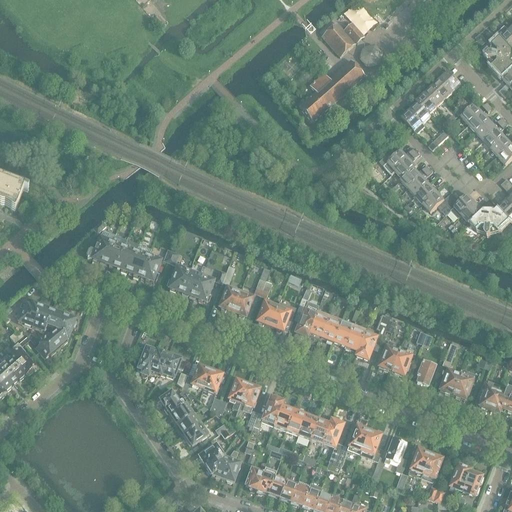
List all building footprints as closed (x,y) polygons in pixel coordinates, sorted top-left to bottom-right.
[(356,5),(343,17),(364,38),(376,26),(356,5)] [(158,17),(153,21),(159,28),(164,24),(158,17)] [(340,60),(363,39),(351,25),(343,33),(336,26),(321,39),(340,60)] [(505,29),(497,36),(500,39),(500,40),(511,52),(511,34),(509,31),(508,32),(505,29)] [(480,35),(475,40),(482,48),(487,43),(480,35)] [(511,52),(500,40),(492,47),(497,53),(496,54),(495,54),(494,56),(489,55),(486,58),(511,59),(511,52)] [(374,48),(363,50),(359,61),(366,69),(378,67),(381,55),(374,48)] [(511,59),(486,58),(489,61),(496,62),(496,65),(491,69),(500,80),(502,81),(511,71),(511,59)] [(312,125),(364,78),(351,63),(330,82),(324,75),(310,88),(316,94),(299,110),(312,125)] [(511,71),(502,81),(507,87),(510,90),(511,87),(511,71)] [(452,95),(460,87),(448,74),(439,81),(452,95)] [(444,102),(452,95),(439,81),(431,89),(444,102)] [(436,110),(444,102),(431,89),(423,96),(436,110)] [(428,117),(436,110),(423,96),(415,103),(418,105),(417,106),(428,117)] [(428,117),(417,106),(409,113),(422,126),(430,119),(428,117)] [(482,116),(482,115),(474,107),(461,120),(469,128),(482,116)] [(409,113),(401,121),(414,134),(417,137),(425,130),(422,126),(409,113)] [(476,136),(490,123),(482,116),(469,128),(476,136)] [(497,132),(490,124),(490,123),(476,136),(484,144),(497,132)] [(491,152),(504,139),(497,132),(484,144),(491,152)] [(440,146),(448,138),(444,134),(436,141),(440,146)] [(511,147),(504,139),(491,152),(498,160),(511,147)] [(433,153),(440,146),(436,141),(429,148),(433,153)] [(511,162),(511,147),(498,160),(506,168),(511,162)] [(392,153),(379,165),(391,177),(395,174),(408,161),(405,158),(401,153),(396,157),(392,153)] [(415,169),(408,161),(395,174),(402,181),(400,183),(414,170),(415,169)] [(408,191),(421,178),(414,170),(400,183),(408,191)] [(429,171),(424,176),(428,179),(433,175),(429,171)] [(429,187),(421,178),(408,191),(415,199),(429,187)] [(0,204),(16,211),(23,192),(27,194),(28,192),(0,181),(0,204)] [(504,184),(501,187),(508,195),(511,192),(504,184)] [(423,207),(436,195),(429,187),(415,199),(423,207)] [(452,195),(444,203),(436,195),(423,207),(430,215),(437,209),(441,214),(456,200),(452,195)] [(475,205),(468,198),(467,197),(460,204),(456,200),(441,214),(445,218),(450,213),(458,221),(461,218),(475,205)] [(511,210),(506,203),(498,211),(510,224),(511,222),(511,210)] [(482,213),(475,206),(475,205),(461,218),(469,226),(482,213)] [(488,212),(487,240),(490,237),(490,236),(490,234),(491,230),(494,230),(498,234),(498,235),(507,227),(510,224),(498,211),(495,213),(494,213),(488,212)] [(482,213),(469,226),(477,235),(478,234),(482,230),(483,230),(483,231),(485,233),(485,234),(484,237),(487,240),(488,212),(484,212),(482,213)] [(101,224),(92,232),(97,237),(105,229),(101,224)] [(114,237),(103,233),(101,235),(94,252),(91,251),(87,260),(92,261),(91,262),(92,263),(92,264),(99,267),(100,265),(103,266),(112,243),(113,240),(114,238),(114,237)] [(115,271),(125,242),(114,238),(113,240),(112,243),(103,266),(108,268),(107,270),(113,272),(114,270),(115,271)] [(127,276),(137,249),(138,246),(128,242),(129,241),(126,240),(125,242),(115,271),(120,273),(119,274),(125,277),(126,275),(127,276)] [(151,251),(141,247),(140,250),(137,249),(127,276),(132,277),(131,279),(137,281),(138,280),(139,280),(148,257),(151,251)] [(166,254),(162,264),(168,266),(172,256),(166,254)] [(178,265),(180,259),(172,256),(168,266),(174,269),(176,264),(178,265)] [(154,277),(160,261),(148,257),(139,280),(144,282),(143,284),(149,286),(150,284),(151,284),(151,283),(154,284),(157,278),(154,277)] [(190,272),(189,272),(177,267),(171,283),(169,282),(166,289),(169,290),(168,290),(169,291),(169,293),(175,295),(175,293),(181,295),(190,272)] [(233,271),(227,269),(225,276),(221,286),(222,287),(222,286),(227,288),(233,271)] [(182,295),(181,297),(187,299),(187,298),(193,300),(202,277),(190,272),(181,295),(182,295)] [(221,286),(225,276),(219,274),(216,284),(221,286)] [(264,284),(267,278),(261,276),(254,297),(259,299),(264,285),(264,284)] [(208,297),(214,281),(202,277),(193,300),(198,301),(197,303),(203,306),(204,304),(205,304),(208,305),(210,298),(208,297)] [(290,277),(287,284),(298,289),(301,282),(290,277)] [(265,301),(270,287),(264,285),(259,299),(265,301)] [(232,315),(239,295),(226,290),(218,310),(219,311),(220,313),(223,314),(226,313),(232,315)] [(245,320),(252,300),(239,295),(232,315),(237,317),(238,320),(241,321),(243,320),(245,320)] [(302,315),(294,335),(306,340),(307,338),(316,315),(317,311),(318,308),(307,304),(308,303),(301,300),(297,313),(302,315)] [(272,307),(272,305),(264,302),(256,324),(257,325),(257,327),(261,329),(263,327),(269,329),(276,309),(272,307)] [(38,308),(39,306),(33,304),(33,306),(32,305),(30,309),(26,307),(25,311),(23,311),(18,325),(32,331),(40,308),(38,308)] [(276,309),(269,329),(274,331),(275,334),(279,335),(281,334),(282,334),(283,332),(289,334),(292,324),(291,324),(296,311),(279,305),(277,309),(276,309)] [(47,311),(48,309),(42,307),(42,309),(40,308),(32,331),(44,335),(46,330),(52,313),(47,311)] [(0,315),(0,318),(6,325),(9,322),(6,319),(13,313),(9,309),(8,308),(0,315)] [(58,315),(53,313),(52,313),(46,330),(55,333),(60,329),(70,334),(72,329),(74,330),(76,325),(74,324),(75,322),(73,321),(73,319),(68,317),(67,319),(63,317),(64,316),(58,313),(58,315)] [(320,340),(328,319),(316,315),(307,338),(319,343),(320,340)] [(380,333),(375,347),(379,349),(384,334),(388,323),(389,321),(381,318),(376,332),(380,333)] [(333,345),(340,324),(328,319),(320,340),(333,345)] [(388,323),(384,334),(392,337),(396,326),(388,323)] [(345,349),(352,329),(340,324),(333,345),(345,349)] [(40,347),(35,351),(40,356),(39,357),(42,360),(44,361),(49,357),(50,359),(55,354),(56,354),(60,350),(66,345),(70,334),(60,329),(55,333),(48,339),(47,337),(43,336),(40,340),(42,341),(38,345),(40,347)] [(364,335),(364,333),(352,329),(345,349),(344,352),(356,356),(364,336),(364,335)] [(30,343),(27,340),(22,333),(17,338),(25,347),(30,343)] [(25,347),(17,338),(15,335),(10,339),(17,348),(12,352),(15,355),(9,361),(24,378),(25,377),(26,379),(35,371),(19,353),(25,347)] [(420,335),(416,346),(421,347),(425,337),(420,335)] [(367,363),(376,340),(364,336),(356,356),(356,357),(355,358),(367,363)] [(421,347),(421,349),(427,351),(432,339),(425,337),(421,347)] [(106,357),(110,346),(104,343),(99,355),(106,357)] [(392,350),(394,346),(387,343),(383,355),(382,355),(379,364),(378,369),(381,370),(381,372),(385,374),(387,372),(390,374),(398,353),(392,350)] [(448,371),(448,369),(456,349),(449,347),(441,368),(448,371)] [(156,353),(152,351),(144,348),(144,350),(143,350),(135,372),(137,373),(134,377),(140,380),(140,379),(141,379),(141,380),(142,380),(142,381),(143,381),(144,381),(145,380),(146,380),(147,379),(147,378),(148,375),(150,371),(149,371),(156,353)] [(398,377),(402,378),(404,373),(405,374),(408,365),(407,364),(412,352),(406,350),(404,355),(398,353),(390,374),(392,374),(392,376),(396,378),(398,377)] [(163,356),(164,354),(158,351),(157,353),(156,353),(149,371),(150,371),(148,375),(160,380),(168,357),(163,356)] [(24,378),(9,361),(6,357),(0,362),(0,361),(0,370),(14,386),(17,384),(18,384),(22,381),(21,379),(23,378),(24,378)] [(174,360),(171,358),(168,357),(160,380),(164,381),(165,379),(172,382),(176,371),(181,373),(185,364),(180,363),(180,362),(179,362),(180,360),(174,358),(174,360)] [(486,361),(486,360),(482,358),(482,359),(480,359),(476,368),(483,371),(487,361),(486,361)] [(488,373),(491,363),(487,361),(483,371),(488,373)] [(427,389),(434,369),(421,364),(419,371),(418,371),(416,376),(417,376),(416,379),(418,380),(416,385),(427,389)] [(199,369),(198,369),(192,367),(188,377),(194,379),(193,381),(187,379),(185,386),(183,385),(181,390),(183,392),(186,394),(188,388),(202,393),(210,373),(204,371),(203,370),(201,369),(199,369)] [(452,374),(453,371),(448,369),(448,371),(447,372),(445,379),(444,379),(440,388),(441,388),(439,393),(443,394),(444,396),(447,397),(449,396),(452,397),(459,378),(457,377),(457,376),(452,374)] [(0,370),(0,389),(4,394),(5,394),(6,395),(11,391),(10,390),(14,386),(0,370)] [(217,374),(215,375),(210,373),(202,393),(214,398),(214,396),(215,396),(218,390),(217,390),(221,378),(220,377),(219,375),(217,374)] [(181,390),(183,385),(186,378),(180,376),(176,386),(181,390)] [(467,379),(466,380),(461,377),(460,379),(459,378),(452,397),(454,398),(454,400),(458,402),(460,400),(464,402),(465,397),(466,398),(470,388),(469,388),(471,381),(467,379)] [(242,385),(241,384),(238,382),(236,383),(235,383),(230,395),(229,395),(227,401),(228,401),(228,403),(233,405),(231,412),(237,414),(247,387),(242,385)] [(500,389),(500,388),(488,384),(486,387),(485,391),(484,395),(482,394),(479,402),(481,402),(479,407),(480,407),(480,410),(484,411),(486,410),(491,411),(500,389)] [(254,388),(252,389),(247,387),(237,414),(234,422),(238,424),(242,413),(249,416),(251,412),(252,410),(253,411),(255,405),(254,404),(259,392),(258,392),(257,390),(254,388)] [(504,395),(498,393),(500,389),(491,411),(492,412),(492,414),(496,415),(498,414),(499,414),(500,412),(503,413),(504,411),(511,393),(505,391),(504,395)] [(188,396),(186,394),(183,392),(179,396),(182,399),(183,400),(186,405),(189,403),(186,398),(188,396)] [(171,393),(159,402),(159,403),(164,409),(163,410),(164,411),(163,412),(167,418),(169,417),(185,406),(186,405),(183,400),(181,402),(178,403),(171,393)] [(511,393),(504,411),(503,413),(504,413),(505,411),(506,412),(507,414),(510,416),(511,414),(511,393)] [(273,430),(282,404),(270,399),(262,420),(257,418),(252,432),(257,434),(261,424),(272,428),(272,429),(273,430)] [(210,409),(208,413),(215,418),(220,404),(220,403),(219,402),(213,400),(210,409)] [(220,404),(215,418),(217,420),(220,422),(226,405),(220,403),(220,404)] [(283,404),(282,404),(273,430),(285,434),(293,411),(282,407),(283,404)] [(193,417),(185,406),(169,417),(170,419),(169,421),(171,424),(173,423),(174,425),(173,426),(175,429),(193,417)] [(293,414),(294,411),(293,411),(285,434),(297,439),(305,418),(293,414)] [(251,415),(247,428),(249,429),(248,432),(251,433),(252,432),(257,418),(251,415)] [(200,427),(193,417),(175,429),(177,428),(177,429),(177,430),(177,431),(179,434),(181,434),(181,435),(180,436),(182,439),(200,427)] [(317,422),(305,418),(297,439),(309,443),(317,422)] [(322,447),(330,425),(318,420),(317,423),(317,422),(309,443),(321,448),(321,447),(322,447)] [(322,446),(322,447),(334,451),(329,465),(328,467),(326,472),(328,473),(330,474),(331,474),(339,453),(341,449),(335,447),(343,427),(331,422),(330,425),(322,446)] [(339,453),(331,474),(337,477),(340,469),(346,454),(359,459),(368,433),(360,430),(361,426),(356,425),(353,434),(349,444),(347,452),(341,449),(339,453)] [(225,426),(215,433),(218,438),(221,437),(230,430),(225,426)] [(191,449),(207,438),(200,427),(182,439),(189,449),(190,448),(191,449)] [(230,430),(221,437),(224,441),(234,434),(231,431),(230,430)] [(368,433),(359,459),(370,463),(377,465),(379,460),(382,453),(376,451),(379,444),(378,444),(379,442),(379,441),(379,440),(381,440),(382,437),(382,436),(383,434),(377,432),(376,434),(376,435),(376,436),(375,436),(370,434),(368,433)] [(377,465),(369,487),(374,489),(383,466),(388,468),(389,464),(398,467),(395,474),(400,476),(405,462),(400,461),(405,448),(392,443),(384,462),(379,460),(377,465)] [(245,452),(244,455),(250,457),(254,447),(248,444),(245,452)] [(266,446),(265,451),(277,455),(278,451),(266,446)] [(214,463),(223,457),(216,447),(198,459),(199,461),(198,462),(200,465),(202,466),(203,467),(202,468),(203,470),(205,469),(205,470),(214,464),(214,463)] [(422,453),(423,450),(417,448),(415,453),(417,453),(415,458),(414,458),(410,468),(411,468),(407,477),(420,482),(429,456),(422,453)] [(437,458),(437,459),(429,456),(420,482),(432,487),(435,478),(436,478),(440,468),(439,468),(440,464),(441,465),(443,460),(437,458)] [(230,461),(224,459),(223,457),(214,463),(214,464),(205,470),(206,471),(210,477),(211,478),(210,480),(214,481),(215,480),(221,482),(225,469),(227,468),(229,462),(230,461)] [(233,486),(240,465),(230,461),(229,462),(227,468),(225,469),(221,482),(221,483),(224,484),(224,483),(226,483),(226,485),(230,486),(231,486),(233,486)] [(465,469),(463,470),(456,468),(457,468),(454,475),(452,474),(449,483),(451,483),(448,490),(461,495),(469,475),(468,474),(469,470),(465,469)] [(262,475),(256,494),(257,494),(256,494),(257,496),(261,497),(262,497),(263,496),(264,495),(267,496),(274,480),(276,474),(265,469),(262,475)] [(256,494),(262,475),(251,471),(247,482),(246,482),(244,485),(245,486),(244,488),(249,490),(248,491),(249,491),(249,492),(250,493),(253,495),(255,494),(255,493),(256,494)] [(481,479),(470,475),(469,475),(461,495),(473,500),(474,498),(477,497),(478,494),(477,492),(478,488),(481,487),(482,484),(481,482),(481,479)] [(400,497),(407,479),(400,477),(393,495),(400,497)] [(279,501),(285,484),(274,480),(267,496),(268,497),(269,499),(272,500),(274,499),(279,501)] [(289,507),(296,488),(285,484),(279,501),(280,503),(283,504),(285,504),(285,503),(287,503),(286,504),(287,506),(289,507)] [(307,492),(309,487),(298,484),(297,488),(296,488),(289,507),(291,507),(292,506),(293,506),(299,508),(299,509),(299,510),(301,511),(308,492),(307,492)] [(308,492),(301,511),(303,511),(305,511),(305,510),(310,511),(309,511),(313,511),(319,496),(321,491),(310,487),(308,492)] [(376,500),(379,492),(371,490),(369,498),(376,500)] [(431,490),(426,502),(433,504),(437,493),(431,490)] [(437,493),(433,504),(436,505),(438,506),(443,495),(437,493)] [(326,498),(321,497),(319,496),(313,511),(326,511),(330,500),(326,498)] [(511,511),(511,497),(509,496),(503,511),(511,511)] [(330,500),(326,511),(338,511),(342,504),(337,503),(337,501),(333,499),(333,501),(330,500)] [(459,500),(455,510),(461,511),(463,505),(464,502),(459,500)]
